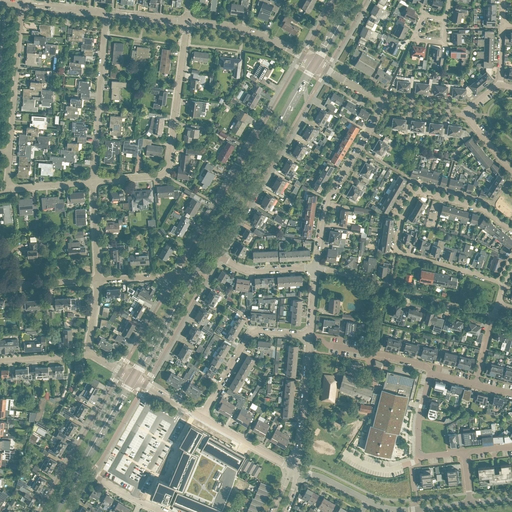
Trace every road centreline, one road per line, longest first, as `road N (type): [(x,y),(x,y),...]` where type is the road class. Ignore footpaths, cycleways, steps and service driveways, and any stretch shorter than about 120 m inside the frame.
road 1 (secondary): [(143,361),(301,84)]
road 2 (residential): [(302,57),(175,275)]
road 3 (residential): [(93,182),(167,172),(187,23)]
road 4 (residential): [(504,284),(395,248),(416,193),(443,198)]
road 5 (residential): [(219,256),(307,101),(301,84)]
road 6 (residential): [(495,316),(315,269)]
road 7 (residential): [(315,269),(327,197),(380,100)]
road 8 (residential): [(476,384),(430,373),(417,418),(417,456),(464,452)]
road 9 (residential): [(93,182),(105,13)]
road 10 (residential): [(120,370),(38,511)]
road 11 (residential): [(202,417),(254,333),(308,336)]
road 12 (residential): [(144,384),(219,256)]
road 13 (residential): [(8,150),(19,3)]
road 14 (residential): [(295,470),(308,336)]
road 15 (residential): [(302,57),(243,29),(187,23)]
